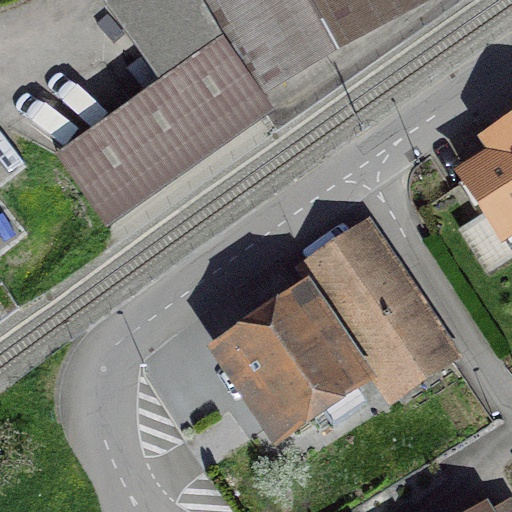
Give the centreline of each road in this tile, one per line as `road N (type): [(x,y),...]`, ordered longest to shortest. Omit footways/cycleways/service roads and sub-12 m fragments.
road 1 (residential): [(152,511),(98,421),(103,359),(136,323),(360,171)]
road 2 (residential): [(360,171),(511,413)]
road 3 (residential): [(360,171),(511,71)]
